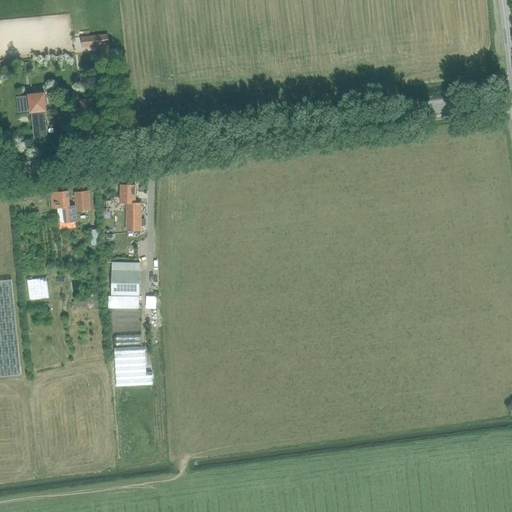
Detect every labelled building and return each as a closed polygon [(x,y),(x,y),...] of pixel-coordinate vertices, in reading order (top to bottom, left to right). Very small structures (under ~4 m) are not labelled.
[(115,34),(115,32),(80,37),(80,38),(72,39),(73,48),(82,47),(82,48),(116,44),(115,34)] [(32,114),(35,138),(47,136),(44,112),(46,112),(44,94),(28,95),(28,97),(18,98),(19,113),(30,112),(30,114),(32,114)] [(119,203),(125,203),(134,204),(134,203),(135,185),(120,185),(119,203)] [(69,192),(57,193),(51,193),(52,209),(63,208),(65,223),(76,222),(75,213),(91,211),(89,192),(74,193),(75,200),(69,200),(69,192)] [(140,203),(134,203),(134,204),(125,203),(126,230),(140,231),(140,203)] [(111,262),(111,270),(110,295),(107,295),(107,307),(138,308),(139,263),(111,262)] [(0,377),(20,376),(12,280),(0,281),(0,377)] [(146,373),(144,347),(114,348),(116,387),(153,385),(152,372),(146,373)]
